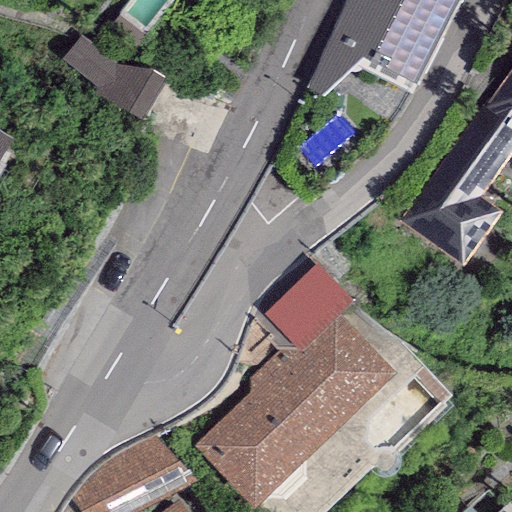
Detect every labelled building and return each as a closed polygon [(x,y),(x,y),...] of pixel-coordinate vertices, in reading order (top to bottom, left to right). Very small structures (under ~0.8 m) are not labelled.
[(446,25),(390,0),(344,0),(305,90),(319,95),(362,58),(415,86),(446,25)] [(390,0),(446,25),(460,0),(390,0)] [(86,43),(68,74),(147,120),(165,90),(86,43)] [(511,73),(489,105),(485,102),(398,221),(460,266),(499,213),(477,197),(511,149),(511,73)] [(0,154),(10,138),(0,132),(0,154)] [(300,350),(338,315),(353,301),(316,263),(264,313),(300,350)] [(395,373),(338,315),(300,350),(276,352),(249,380),(247,395),(195,445),(252,509),(395,373)] [(71,499),(80,511),(135,511),(196,481),(155,436),(107,461),(91,477),(71,499)] [(187,511),(178,499),(159,511),(187,511)]
